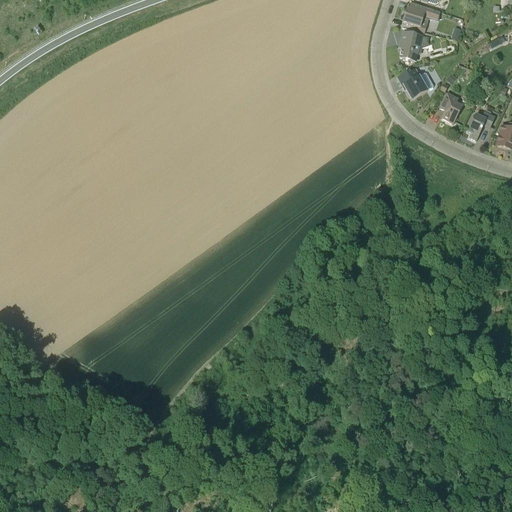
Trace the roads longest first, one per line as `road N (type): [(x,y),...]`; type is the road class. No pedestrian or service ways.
road 1 (residential): [(511,172),(442,148),(396,113),(376,65),(389,0)]
road 2 (trunk): [(0,81),(63,38),(153,0)]
